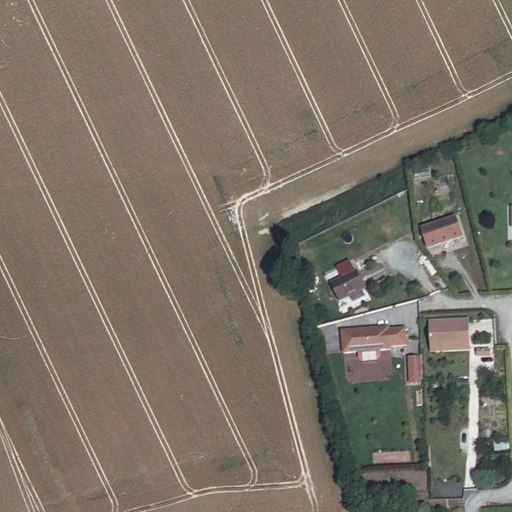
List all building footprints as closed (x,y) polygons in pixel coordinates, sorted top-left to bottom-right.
[(424,236),(428,248),(464,234),(459,222),(424,236)] [(342,293),(372,282),(365,264),(335,276),(342,293)] [(469,321),(430,323),(432,352),(444,352),(443,346),(470,344),(469,321)] [(342,332),(344,353),(391,349),(390,347),(407,346),(405,329),(389,330),(389,328),(382,328),(382,330),(378,330),(377,329),(342,332)] [(377,361),(380,357),(380,350),(358,352),(359,359),(363,362),(377,361)] [(410,358),(409,385),(423,385),(423,358),(410,358)]
